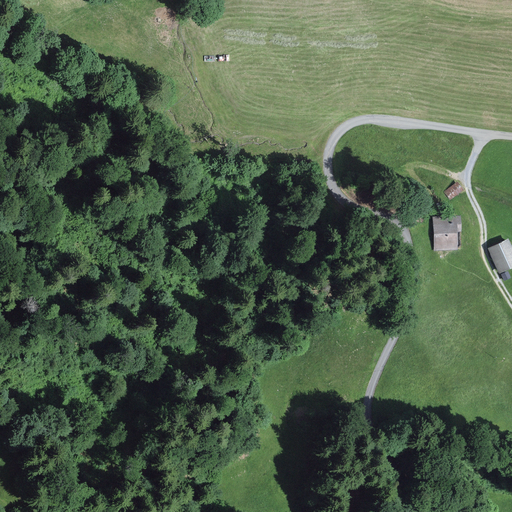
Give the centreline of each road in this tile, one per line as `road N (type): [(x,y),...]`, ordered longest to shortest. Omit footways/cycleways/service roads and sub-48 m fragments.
road 1 (unclassified): [(511,136),(365,118),(332,139),(325,158),(333,200),(389,221),(405,236),(412,268),(366,421),(391,474),(391,511)]
road 2 (track): [(511,303),(486,257),(468,187),(482,133)]
